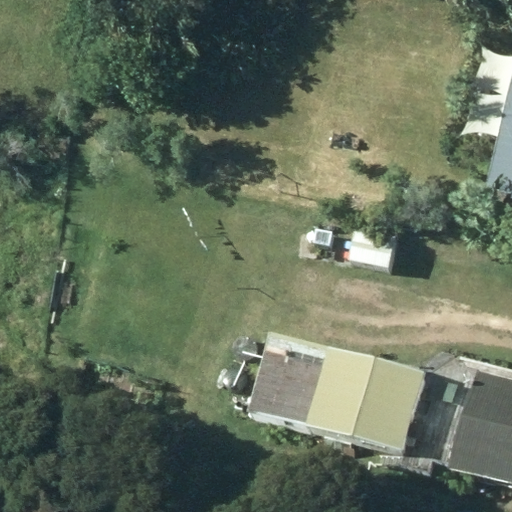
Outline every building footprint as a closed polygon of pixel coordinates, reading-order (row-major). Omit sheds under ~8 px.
[(511,239),(511,78),(474,230),(511,239)] [(432,182),(399,176),(394,201),(427,207),(432,182)] [(312,239),(332,242),(334,224),(314,221),(312,239)] [(349,256),(389,263),(396,232),(354,225),(349,256)] [(220,449),(377,495),(400,414),(302,385),(294,409),(236,391),(220,449)] [(435,511),(511,511),(511,420),(459,409),(435,511)]
